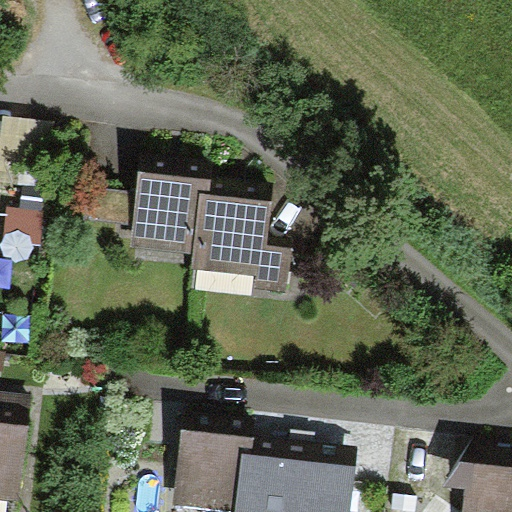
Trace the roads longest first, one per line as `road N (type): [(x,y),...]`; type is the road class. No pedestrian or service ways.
road 1 (residential): [(0,85),(205,109),(511,346)]
road 2 (residential): [(136,380),(378,412),(511,405)]
